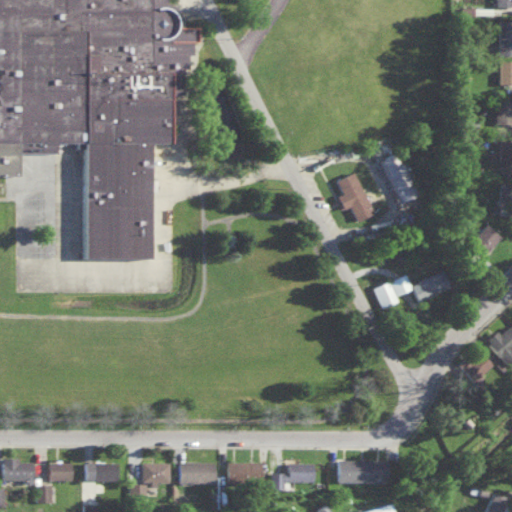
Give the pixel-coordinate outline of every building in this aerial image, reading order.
[(0,0),(0,173),(14,174),(14,151),(53,151),(53,140),(78,140),(79,256),(146,256),(146,141),(166,140),(166,93),(175,92),(195,25),(180,25),(170,3),(162,0),(161,0),(0,0)] [(495,53),(511,52),(511,18),(495,19),(495,53)] [(496,82),(511,81),(511,58),(495,59),(496,82)] [(492,122),(511,122),(510,99),(492,99),(492,122)] [(511,161),(511,138),(495,139),(496,162),(511,161)] [(414,192),(394,150),(377,158),(397,200),(414,192)] [(340,207),(346,204),(353,219),(370,211),(350,170),(332,178),(339,191),(333,194),(340,207)] [(497,235),(483,222),(468,239),(482,251),(497,235)] [(407,280),(413,298),(446,288),(440,270),(407,280)] [(387,277),(392,293),(408,288),(403,272),(387,277)] [(377,306),(394,299),(385,278),(368,285),(377,306)] [(482,338),(505,369),(511,363),(511,349),(508,344),(511,341),(511,330),(507,324),(496,332),(494,329),(482,338)] [(492,368),(477,347),(456,362),(470,383),(492,368)] [(0,478),(29,478),(28,459),(15,460),(15,456),(0,456),(0,478)] [(383,457),(333,458),(334,480),(384,479),(383,457)] [(175,481),(210,480),(210,459),(174,459),(175,481)] [(257,460),(223,459),(223,480),(257,481),(257,460)] [(67,460),(44,460),(44,478),(67,477),(67,460)] [(81,460),(81,478),(113,477),(113,460),(81,460)] [(165,460),(138,460),(137,479),(146,479),(146,481),(165,482),(165,460)] [(267,470),(266,487),(280,487),(280,479),(309,479),(309,461),(283,460),(283,471),(267,470)] [(143,481),(126,481),(127,499),(143,499),(143,481)] [(47,500),(48,483),(33,482),(33,500),(47,500)] [(496,511),(504,496),(490,490),(480,511),(496,511)] [(79,511),(93,511),(94,503),(80,502),(79,511)] [(281,508),(283,511),(294,511),(289,503),(281,508)] [(389,511),(390,511),(388,503),(345,511),(389,511)]
